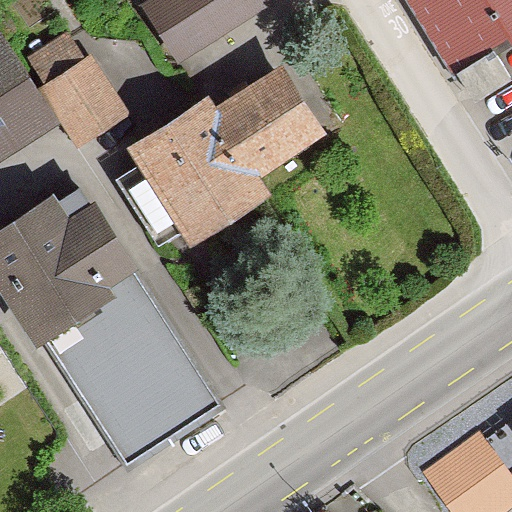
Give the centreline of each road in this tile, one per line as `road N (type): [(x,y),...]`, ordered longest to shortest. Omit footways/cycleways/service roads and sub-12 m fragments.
road 1 (residential): [(368,0),(511,229)]
road 2 (secondary): [(355,418),(511,311)]
road 3 (secondary): [(218,511),(355,418)]
road 4 (residential): [(355,418),(433,511)]
